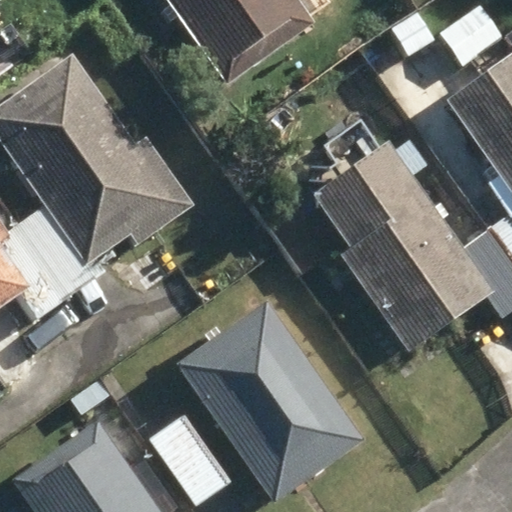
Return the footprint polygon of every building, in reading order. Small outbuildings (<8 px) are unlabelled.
[(162,0),(226,92),(314,33),(291,0),(162,0)] [(498,44),(475,11),(434,38),(457,72),(498,44)] [(437,114),(452,103),(415,52),(369,85),(406,136),(437,114)] [(0,145),(48,213),(20,232),(70,304),(105,279),(97,267),(131,243),(138,253),(195,213),(148,144),(136,152),(72,60),(0,109),(0,145)] [(511,200),(511,220),(492,234),(511,261),(511,60),(446,107),(511,200)] [(503,326),(511,319),(511,261),(492,234),(464,254),(389,151),(315,203),(352,255),(341,262),(409,358),(488,303),(503,326)] [(37,327),(70,304),(20,232),(7,241),(0,230),(0,314),(19,301),(37,327)] [(177,372),(277,510),(366,446),(268,309),(177,372)] [(58,418),(70,438),(116,411),(102,389),(58,418)] [(150,446),(195,511),(229,488),(182,423),(150,446)] [(157,511),(98,430),(14,491),(29,511),(157,511)]
